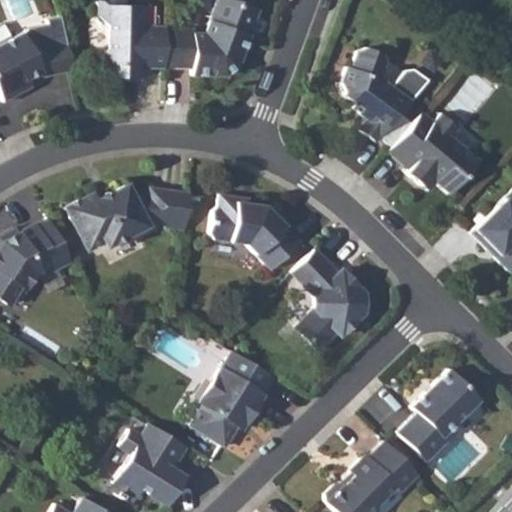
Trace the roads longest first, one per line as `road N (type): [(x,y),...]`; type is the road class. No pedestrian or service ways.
road 1 (residential): [(226,511),(439,304)]
road 2 (residential): [(256,151),(188,139),(116,141),(55,156),(0,184)]
road 3 (residential): [(439,304),(349,211),(256,151)]
road 4 (residential): [(311,0),(256,151)]
